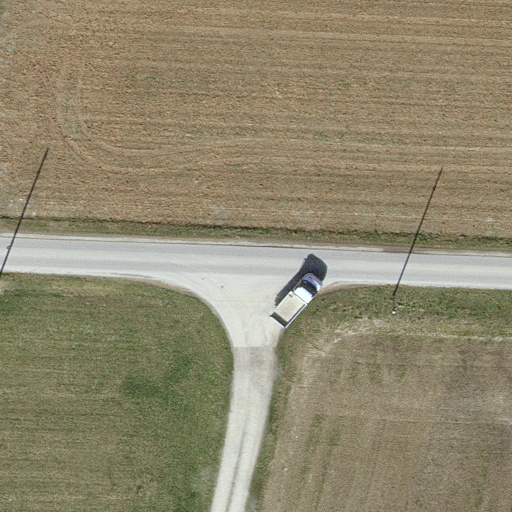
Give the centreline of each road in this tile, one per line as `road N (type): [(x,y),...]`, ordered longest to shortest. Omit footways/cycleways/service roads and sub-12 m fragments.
road 1 (unclassified): [(511,278),(0,258)]
road 2 (track): [(276,271),(239,511)]
